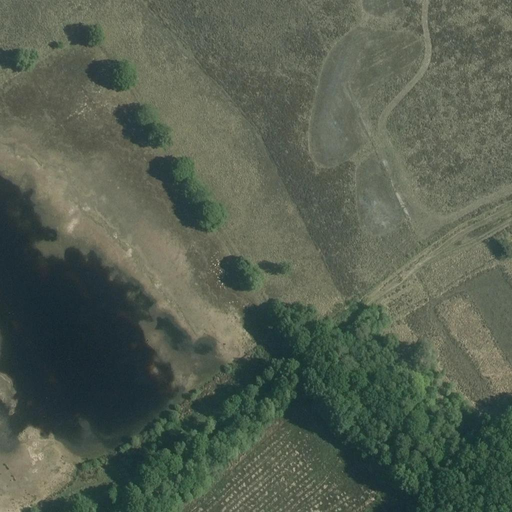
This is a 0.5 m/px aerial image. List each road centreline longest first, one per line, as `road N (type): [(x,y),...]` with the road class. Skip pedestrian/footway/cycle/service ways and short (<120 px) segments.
road 1 (track): [(105,511),(324,344)]
road 2 (track): [(324,344),(477,497),(511,502)]
road 3 (track): [(511,210),(462,234),(324,344)]
